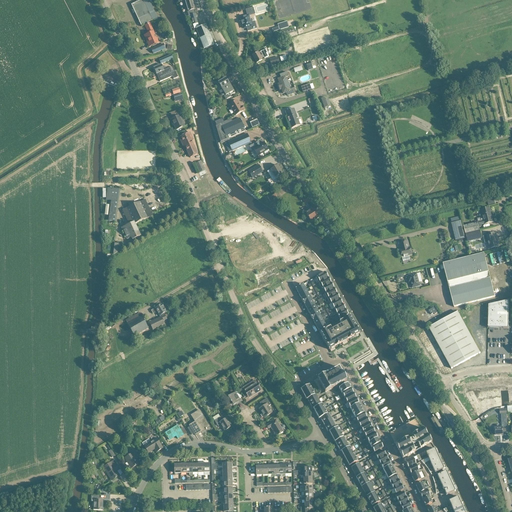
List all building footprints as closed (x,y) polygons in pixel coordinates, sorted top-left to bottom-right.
[(157,18),(148,0),(142,0),(136,3),(131,5),(133,10),(132,10),(133,13),(135,13),(141,26),(145,24),(157,18)] [(198,24),(194,10),(195,10),(192,0),(182,0),(183,1),(184,1),(188,14),(190,14),(193,25),(198,24)] [(255,22),(251,23),(248,16),(255,14),(253,8),(246,10),(248,16),(240,18),(241,22),(242,25),(243,29),(246,28),(248,31),(257,29),(255,22)] [(287,22),(277,25),(278,27),(279,30),(289,28),(287,22)] [(150,23),(149,24),(145,26),(149,34),(146,35),(149,42),(147,43),(149,47),(159,43),(157,39),(156,39),(153,32),(154,32),(150,23)] [(206,25),(196,29),(204,49),(214,45),(206,25)] [(165,49),(164,45),(151,50),(153,54),(165,49)] [(258,53),(257,53),(252,56),(257,63),(262,60),(261,59),(264,58),(264,59),(269,57),(266,49),(258,54),(258,53)] [(172,55),(159,60),(161,65),(174,59),(172,55)] [(279,63),(277,57),(269,60),(271,65),(279,63)] [(161,65),(154,68),(156,74),(160,82),(172,77),(173,79),(178,78),(175,71),(172,72),(170,68),(164,71),(161,65)] [(287,96),(294,94),(293,90),(290,90),(286,78),(288,77),(287,73),(280,75),(281,78),(278,79),(279,84),(278,85),(278,86),(279,86),(280,88),(279,88),(280,90),(281,89),(283,94),(286,93),(287,96)] [(226,79),(221,81),(218,83),(226,96),(224,97),(226,100),(231,97),(230,96),(234,93),(233,91),(229,84),(226,79)] [(309,84),(301,87),(303,93),(311,90),(309,84)] [(237,101),(232,103),(229,105),(236,116),(243,111),(245,110),(242,106),(241,107),(237,101)] [(300,125),(294,109),(285,112),(291,129),(300,125)] [(180,110),(170,113),(173,119),(171,120),(172,124),(174,123),(177,130),(181,128),(181,129),(182,128),(185,126),(180,117),(183,116),(180,110)] [(240,119),(235,121),(232,122),(231,119),(216,126),(221,142),(229,138),(228,135),(244,128),(240,119)] [(257,119),(250,123),(252,128),(259,125),(257,119)] [(187,134),(184,135),(182,136),(179,137),(182,144),(184,143),(186,147),(185,147),(190,158),(197,155),(187,134)] [(242,136),(228,143),(231,149),(232,152),(246,145),(251,143),(247,134),(242,136)] [(256,143),(251,146),(249,147),(252,152),(254,151),(258,156),(264,152),(265,153),(268,151),(269,151),(264,143),(257,146),(256,143)] [(201,162),(199,162),(195,164),(203,182),(209,179),(201,162)] [(252,179),(263,173),(259,166),(248,172),(252,179)] [(273,168),(267,172),(273,181),(280,177),(279,175),(282,173),(278,166),(273,168)] [(107,188),(106,201),(111,201),(108,221),(116,222),(120,190),(107,188)] [(273,192),(266,197),(270,202),(277,197),(273,192)] [(135,224),(152,216),(145,200),(123,210),(129,224),(129,225),(134,222),(135,224)] [(319,218),(313,208),(305,213),(311,222),(319,218)] [(477,219),(478,223),(479,225),(485,224),(493,222),(490,208),(481,210),(483,218),(477,219)] [(240,209),(235,217),(240,220),(244,212),(240,209)] [(244,212),(240,220),(244,223),(249,215),(244,212)] [(249,215),(244,223),(249,226),(253,218),(249,215)] [(253,218),(249,226),(253,229),(258,221),(253,218)] [(258,221),(253,229),(258,231),(263,224),(258,221)] [(456,241),(466,239),(461,221),(460,221),(452,223),(451,224),(456,241)] [(141,236),(135,224),(134,222),(129,225),(129,224),(121,228),(125,235),(126,237),(127,239),(131,237),(133,240),(141,236)] [(480,230),(479,225),(478,223),(464,226),(465,234),(480,230)] [(263,224),(258,231),(262,234),(267,227),(263,224)] [(267,227),(262,234),(267,237),(268,235),(272,230),(267,227)] [(268,235),(267,237),(271,240),(276,233),(272,230),(268,235)] [(480,231),(466,234),(468,242),(482,239),(480,231)] [(276,233),(271,240),(276,243),(281,236),(276,233)] [(483,237),(485,243),(488,242),(490,249),(499,247),(497,238),(496,234),(483,237)] [(281,236),(276,243),(281,246),(285,239),(281,236)] [(285,239),(281,246),(285,249),(290,242),(285,239)] [(290,242),(285,249),(290,252),(294,245),(290,242)] [(407,242),(405,242),(400,243),(402,250),(400,250),(402,258),(404,257),(404,258),(405,258),(405,257),(412,255),(410,247),(409,248),(407,242)] [(118,244),(114,244),(113,255),(122,250),(121,247),(118,244)] [(294,245),(290,252),(294,255),(299,248),(294,245)] [(495,297),(490,278),(489,272),(484,254),(443,264),(448,283),(454,307),(495,297)] [(273,259),(268,261),(272,269),(277,267),(273,259)] [(268,261),(263,263),(267,271),(272,269),(268,261)] [(263,263),(258,265),(262,273),(267,271),(263,263)] [(258,265),(253,267),(256,275),(262,273),(258,265)] [(325,272),(316,278),(319,283),(328,278),(325,272)] [(409,276),(407,277),(408,281),(410,281),(412,288),(420,286),(419,283),(422,282),(420,274),(417,274),(409,276)] [(328,278),(319,283),(322,288),(323,288),(331,283),(328,278)] [(331,283),(323,288),(325,293),(334,289),(331,283)] [(296,288),(295,288),(298,294),(306,290),(303,284),(296,288)] [(325,293),(324,293),(327,299),(337,294),(334,289),(325,293)] [(306,290),(298,294),(301,299),(309,295),(306,290)] [(301,299),(304,305),(312,301),(313,300),(310,294),(309,295),(301,299)] [(337,294),(327,299),(330,304),(331,304),(331,303),(339,299),(337,294)] [(339,299),(331,303),(331,304),(334,309),(342,304),(339,299)] [(312,301),(304,305),(307,310),(314,306),(312,301)] [(489,305),(488,328),(508,329),(509,301),(489,305)] [(342,304),(334,309),(336,311),(337,314),(345,310),(342,304)] [(167,320),(164,314),(166,312),(162,305),(151,311),(153,314),(157,312),(160,317),(149,323),(153,330),(165,325),(163,322),(167,320)] [(314,306),(307,310),(310,315),(317,311),(314,306)] [(345,310),(337,314),(340,320),(348,315),(345,310)] [(310,315),(313,321),(313,320),(320,316),(317,311),(310,315)] [(458,312),(433,326),(429,328),(451,369),(480,353),(458,312)] [(140,313),(135,316),(126,321),(134,336),(148,329),(140,313)] [(320,316),(313,320),(313,321),(316,326),(323,322),(322,319),(320,316)] [(349,317),(320,333),(325,343),(329,350),(334,347),(341,343),(347,340),(354,337),(354,336),(359,334),(355,326),(355,327),(350,316),(349,317)] [(323,322),(316,326),(319,331),(326,327),(323,322)] [(317,379),(325,393),(333,388),(346,381),(342,373),(339,367),(325,375),(317,379)] [(243,388),(239,390),(244,398),(248,396),(249,398),(254,395),(254,394),(258,392),(261,390),(256,383),(254,380),(243,388)] [(348,383),(339,388),(342,393),(350,388),(348,383)] [(309,385),(300,389),(303,395),(312,390),(309,385)] [(350,388),(342,393),(344,398),(353,393),(350,388)] [(470,392),(467,394),(470,398),(479,393),(476,389),(473,391),(473,390),(470,392)] [(303,395),(306,400),(307,399),(315,395),(312,390),(303,395)] [(240,401),(238,397),(236,393),(224,400),(229,407),(231,406),(232,406),(235,404),(234,403),(237,401),(240,400),(240,401)] [(353,393),(344,398),(347,403),(356,398),(353,393)] [(479,393),(470,398),(473,403),(481,397),(479,393)] [(315,395),(307,399),(310,404),(318,399),(316,395),(315,395)] [(481,397),(473,403),(475,407),(484,401),(482,398),(481,397)] [(356,398),(347,403),(350,408),(359,404),(356,398)] [(266,399),(264,400),(259,403),(262,407),(259,409),(264,418),(272,413),(268,407),(270,405),(266,399)] [(312,409),(313,409),(321,404),(318,399),(310,404),(312,409)] [(484,401),(475,407),(478,411),(486,406),(484,401)] [(322,404),(321,404),(313,409),(316,414),(325,409),(322,404)] [(359,404),(350,408),(352,413),(361,408),(359,404)] [(486,406),(478,411),(480,414),(480,415),(489,410),(488,409),(486,406)] [(361,408),(352,413),(355,418),(364,413),(361,408)] [(316,414),(319,419),(320,418),(327,414),(325,409),(316,414)] [(210,427),(199,410),(190,415),(194,422),(188,425),(189,427),(187,428),(192,435),(194,434),(195,436),(206,430),(207,429),(210,427)] [(507,413),(507,410),(500,410),(500,414),(502,414),(502,428),(495,428),(496,435),(503,435),(503,432),(506,432),(505,426),(507,426),(507,413)] [(327,414),(320,418),(323,423),(331,418),(329,413),(327,414)] [(364,413),(355,418),(358,423),(366,418),(364,413)] [(218,415),(213,418),(214,420),(218,426),(220,425),(224,431),(232,426),(227,418),(222,421),(218,415)] [(435,417),(431,419),(440,434),(444,432),(435,417)] [(331,418),(323,423),(325,428),(334,423),(331,418)] [(366,418),(358,423),(360,428),(369,423),(366,418)] [(276,420),(271,423),(266,426),(268,429),(271,427),(276,436),(283,432),(276,420)] [(328,432),(329,432),(336,428),(334,423),(325,428),(328,432)] [(363,433),(372,428),(369,423),(360,428),(363,433)] [(184,435),(181,431),(178,425),(165,433),(169,440),(176,436),(178,439),(184,435)] [(340,426),(336,428),(329,432),(332,437),(340,432),(341,432),(343,431),(340,426)] [(372,428),(363,433),(366,438),(375,433),(372,428)] [(407,438),(395,444),(403,458),(408,456),(415,452),(414,450),(419,447),(420,449),(427,445),(431,442),(423,428),(411,436),(408,438),(407,438)] [(332,437),(334,442),(335,442),(343,437),(341,432),(340,432),(332,437)] [(375,433),(366,438),(369,443),(377,438),(375,433)] [(343,437),(335,442),(337,447),(346,442),(344,437),(343,437)] [(163,449),(160,444),(156,438),(151,442),(149,439),(142,444),(148,454),(155,450),(156,453),(163,449)] [(377,438),(369,443),(371,447),(380,443),(377,438)] [(340,451),(341,451),(349,447),(346,442),(337,447),(340,451)] [(383,448),(380,443),(371,447),(374,453),(383,448)] [(349,447),(341,451),(344,456),(352,451),(350,446),(349,447)] [(426,453),(426,454),(427,457),(428,458),(437,454),(437,453),(435,450),(435,449),(434,449),(434,450),(433,450),(426,453)] [(139,457),(136,453),(135,451),(125,458),(131,469),(138,464),(135,460),(139,457)] [(352,451),(344,456),(346,461),(355,456),(352,451)] [(383,451),(375,455),(378,460),(386,455),(383,451)] [(430,463),(439,459),(437,454),(428,458),(430,463)] [(386,455),(378,460),(380,464),(388,460),(386,455)] [(358,462),(355,456),(346,461),(349,466),(358,462)] [(413,458),(405,462),(408,468),(416,465),(413,458)] [(439,459),(430,463),(432,468),(442,464),(439,459)] [(119,470),(114,460),(103,467),(112,481),(119,476),(116,472),(119,470)] [(388,460),(380,464),(383,469),(391,465),(388,460)] [(416,465),(408,468),(411,474),(419,471),(417,467),(420,465),(419,463),(416,465)] [(359,464),(351,468),(354,473),(361,469),(359,464)] [(442,464),(432,468),(435,473),(444,469),(442,464)] [(391,465),(383,469),(385,474),(393,470),(391,465)] [(361,469),(354,473),(356,477),(364,473),(361,469)] [(393,470),(385,474),(388,479),(395,475),(396,475),(393,470)] [(419,471),(411,474),(415,482),(421,479),(418,474),(421,472),(421,470),(419,471)] [(446,471),(437,475),(439,481),(448,476),(446,471)] [(364,473),(356,477),(359,482),(367,478),(364,473)] [(388,479),(390,484),(398,480),(395,475),(388,479)] [(448,476),(439,481),(441,486),(451,481),(448,476)] [(367,478),(359,482),(361,487),(369,483),(367,478)] [(398,480),(390,484),(393,489),(401,485),(398,480)] [(451,481),(441,486),(444,490),(453,486),(451,481)] [(369,483),(361,487),(364,492),(372,488),(369,483)] [(422,483),(416,485),(419,493),(427,489),(427,490),(429,489),(428,487),(425,488),(422,483)] [(403,490),(401,485),(393,489),(396,494),(403,490)] [(453,486),(444,490),(444,491),(446,496),(455,491),(453,486)] [(372,488),(364,492),(366,496),(374,492),(372,488)] [(427,489),(419,493),(422,499),(432,495),(431,492),(429,493),(427,490),(427,489)] [(374,492),(366,496),(369,501),(377,497),(374,492)] [(403,492),(395,496),(398,501),(406,497),(403,492)] [(434,499),(432,495),(422,499),(425,506),(432,504),(430,500),(434,499)] [(98,496),(93,496),(91,496),(91,503),(94,503),(94,510),(103,510),(103,500),(97,500),(98,496)] [(380,502),(377,497),(369,501),(372,506),(380,502)] [(406,497),(398,501),(400,506),(408,502),(406,497)] [(451,506),(460,502),(458,497),(448,501),(451,506)] [(408,502),(400,506),(403,511),(410,507),(411,507),(408,502)] [(453,511),(462,507),(460,502),(451,506),(453,511)]
